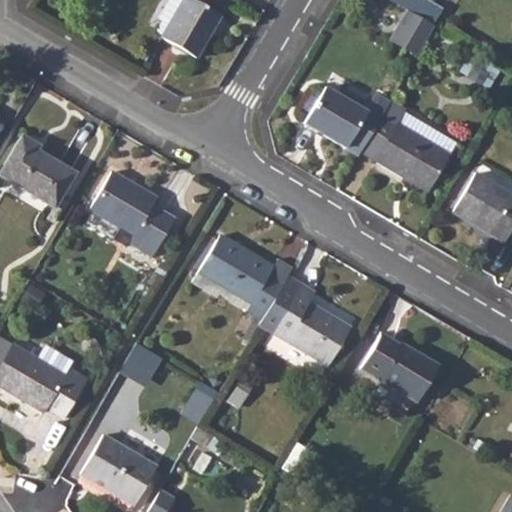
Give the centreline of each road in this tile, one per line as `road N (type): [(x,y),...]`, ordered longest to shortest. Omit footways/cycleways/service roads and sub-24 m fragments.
road 1 (residential): [(212,148),(511,334)]
road 2 (residential): [(0,25),(212,148)]
road 3 (residential): [(212,148),(298,0)]
